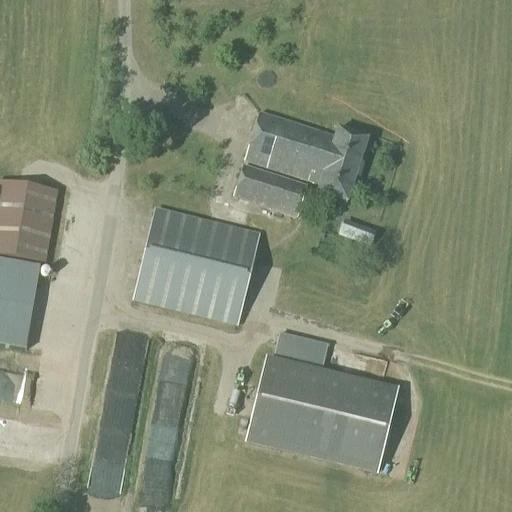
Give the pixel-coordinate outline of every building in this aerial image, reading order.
[(333,140),(258,118),(243,164),(318,188),(315,196),(318,197),(318,201),(327,203),(329,200),(346,206),(366,142),(336,132),(333,140)] [(295,221),(305,191),(242,170),(232,201),(295,221)] [(0,259),(43,267),(55,194),(0,185),(0,259)] [(236,328),(258,239),(154,214),(132,303),(236,328)] [(351,244),(357,246),(368,251),(374,236),(356,229),(351,244)] [(375,372),(378,358),(337,348),(333,362),(375,372)] [(376,475),(395,397),(264,365),(245,443),(376,475)]
